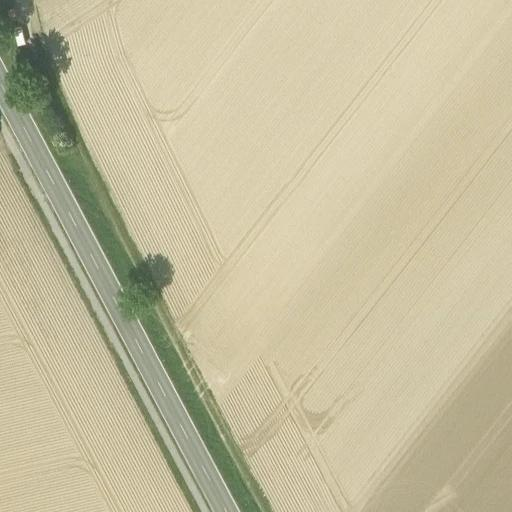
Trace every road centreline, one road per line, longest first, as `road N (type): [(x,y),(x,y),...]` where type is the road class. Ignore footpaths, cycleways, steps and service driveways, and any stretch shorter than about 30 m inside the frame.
road 1 (track): [(267,511),(43,86),(19,0)]
road 2 (tertiary): [(224,511),(0,88)]
